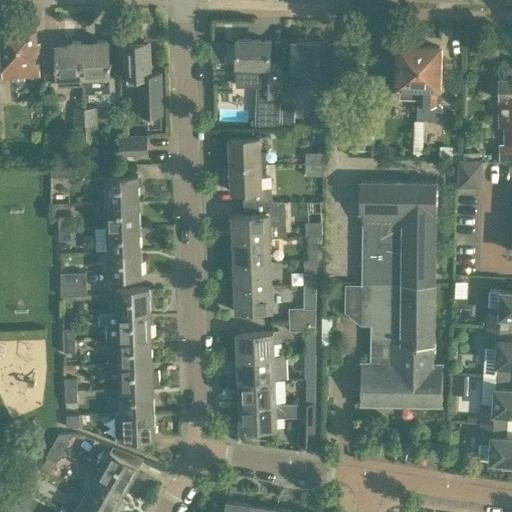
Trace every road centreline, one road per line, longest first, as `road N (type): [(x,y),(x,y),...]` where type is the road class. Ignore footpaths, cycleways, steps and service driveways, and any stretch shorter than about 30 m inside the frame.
road 1 (residential): [(204,457),(184,0)]
road 2 (residential): [(358,479),(204,457)]
road 3 (residential): [(511,502),(358,479)]
